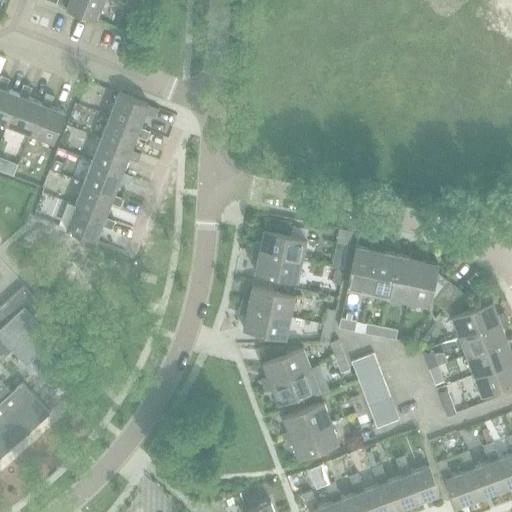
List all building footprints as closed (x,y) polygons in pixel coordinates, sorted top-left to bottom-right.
[(96,18),(102,0),(57,0),(57,2),(67,6),(66,7),(96,18)] [(0,119),(7,123),(18,93),(4,88),(8,77),(0,74),(0,119)] [(29,131),(40,101),(27,96),(30,86),(22,83),(18,93),(7,123),(29,131)] [(109,114),(140,126),(146,111),(155,114),(158,107),(149,104),(149,102),(119,90),(109,114)] [(40,101),(29,131),(53,140),(65,111),(50,105),(54,95),(44,91),(40,101)] [(149,129),(140,126),(109,114),(101,136),(132,148),(137,134),(146,137),(149,129)] [(141,151),(132,148),(101,136),(92,158),(123,170),(128,156),(138,160),(141,151)] [(132,174),(123,170),(92,158),(83,180),(114,193),(120,178),(129,182),(132,174)] [(124,196),(114,193),(83,180),(74,203),(106,215),(111,201),(120,205),(124,196)] [(115,219),(106,215),(74,203),(65,227),(97,238),(103,224),(112,227),(115,219)] [(253,248),(302,259),(306,238),(264,229),(261,242),(254,241),(253,248)] [(336,266),(345,268),(350,243),(337,241),(332,265),(336,266)] [(368,291),(379,243),(372,241),(371,247),(357,245),(348,287),(368,291)] [(388,295),(397,253),(385,250),(386,244),(379,243),(368,291),(388,295)] [(298,278),(302,259),(253,248),(252,255),(258,256),(255,269),(298,278)] [(409,300),(419,251),(413,249),(411,256),(397,253),(388,295),(409,300)] [(419,251),(409,300),(430,304),(439,261),(426,259),(427,252),(419,251)] [(343,281),(345,268),(336,266),(334,280),(343,282),(343,281)] [(443,306),(458,286),(452,281),(448,278),(446,281),(433,298),(443,306)] [(241,303),(290,314),(294,294),(252,285),(249,298),(242,296),(241,303)] [(458,286),(443,306),(453,314),(469,294),(458,286)] [(460,334),(506,317),(503,311),(497,313),(492,299),(453,314),(460,334)] [(285,335),(290,314),(241,303),(239,310),(246,311),(243,326),(285,335)] [(333,324),(336,309),(327,308),(324,322),(333,324)] [(357,329),(359,320),(341,316),(340,325),(357,329)] [(467,353),(507,339),(502,326),(508,324),(506,317),(460,334),(467,353)] [(381,334),(383,325),(365,321),(363,330),(381,334)] [(321,337),(330,339),(333,324),(324,322),(321,337)] [(383,325),(381,334),(398,338),(400,329),(383,325)] [(335,356),(344,353),(339,339),(330,342),(335,356)] [(475,373),(511,358),(511,351),(507,339),(467,353),(475,373)] [(282,345),(256,346),(267,373),(261,376),(263,383),(309,365),(302,346),(284,352),(282,345)] [(430,367),(438,364),(433,350),(425,353),(430,367)] [(356,371),(377,363),(373,352),(352,360),(356,371)] [(349,367),(344,353),(335,356),(341,370),(349,367)] [(511,358),(475,373),(482,392),(511,380),(511,358)] [(361,382),(382,374),(377,363),(356,371),(361,382)] [(438,364),(430,367),(435,381),(443,378),(438,364)] [(309,366),(263,383),(266,390),(272,387),(277,400),(316,385),(309,366)] [(365,392),(385,384),(382,374),(361,382),(365,392)] [(369,403),(390,395),(385,384),(365,392),(369,403)] [(444,406),(452,403),(447,389),(439,392),(444,406)] [(356,410),(364,407),(359,393),(351,396),(356,410)] [(373,414),(394,406),(390,395),(369,403),(373,414)] [(284,437),(330,420),(322,399),(282,414),(287,428),(281,430),(284,437)] [(394,406),(373,414),(377,425),(398,417),(394,406)] [(370,421),(364,407),(356,410),(361,424),(370,421)] [(330,420),(284,437),(286,443),(292,441),(297,454),(337,439),(330,420)] [(497,457),(492,441),(482,445),(488,460),(492,459),(502,487),(511,483),(511,451),(497,457)] [(474,465),(468,450),(459,454),(465,468),(469,467),(479,495),(502,487),(492,459),(488,460),(474,465)] [(410,470),(404,454),(395,457),(401,473),(404,472),(415,501),(439,492),(428,463),(410,470)] [(469,467),(465,468),(450,473),(445,459),(436,462),(443,479),(445,478),(455,504),(479,495),(469,467)] [(387,479),(381,463),(372,466),(378,482),(381,481),(392,509),(415,501),(404,472),(401,473),(387,479)] [(363,487),(357,471),(349,474),(355,490),(358,489),(366,511),(384,511),(392,509),(381,481),(378,482),(363,487)] [(366,511),(358,489),(355,490),(340,496),(334,480),(326,483),(332,499),(335,497),(340,511),(366,511)] [(340,511),(335,497),(332,499),(317,504),(311,488),(302,492),(309,510),(312,508),(313,511),(340,511)] [(273,511),(269,499),(243,509),(243,511),(273,511)]
